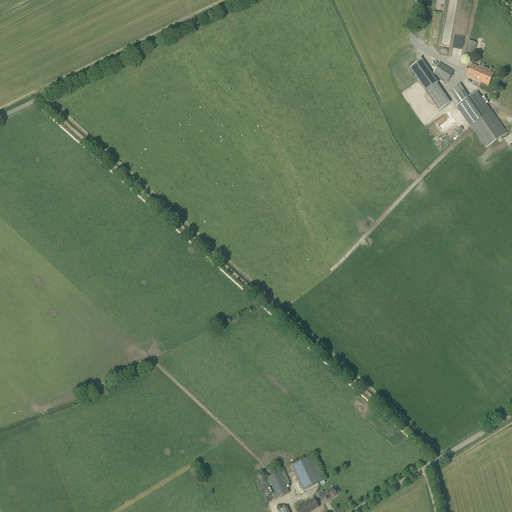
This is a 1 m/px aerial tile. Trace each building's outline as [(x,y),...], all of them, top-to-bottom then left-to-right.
[(473,56),(477,43),(469,41),(464,56),(467,57),(468,54),(473,56)] [(161,53),(140,62),(142,67),(164,59),(161,53)] [(409,69),(415,77),(414,78),(417,81),(418,81),(425,92),(436,84),(420,61),(418,62),(409,69)] [(447,83),(454,72),(440,62),(432,74),(447,83)] [(480,69),(471,65),(466,76),(488,86),(493,74),(490,73),(490,71),(481,67),(480,69)] [(451,91),(460,104),(457,106),(486,148),(506,134),(477,92),(469,98),(460,84),(451,91)] [(303,491),(324,481),(321,472),(316,461),(313,455),(291,465),(294,472),(303,491)] [(275,499),(289,493),(286,485),(289,484),(288,481),(289,481),(284,469),(280,471),(265,478),(275,499)] [(339,493),(336,487),(333,488),(324,493),(322,491),(317,494),(320,498),(324,496),(327,501),(337,495),(339,493)] [(298,510),(299,511),(311,511),(319,508),(314,500),(298,510)]
